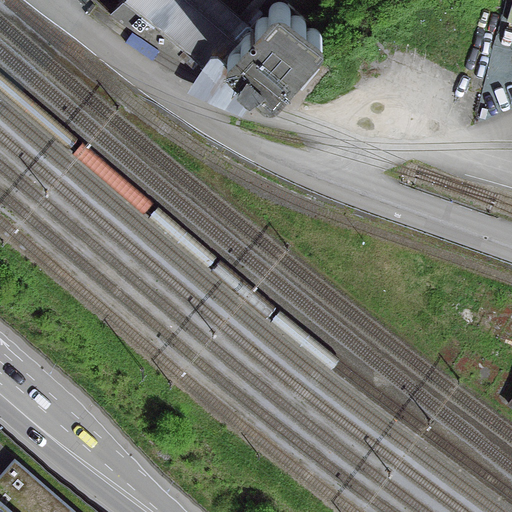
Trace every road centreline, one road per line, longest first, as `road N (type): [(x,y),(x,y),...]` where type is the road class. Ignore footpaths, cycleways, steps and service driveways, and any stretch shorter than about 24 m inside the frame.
road 1 (residential): [(48,0),(161,86),(266,151),(511,245)]
road 2 (primary): [(0,381),(153,511)]
